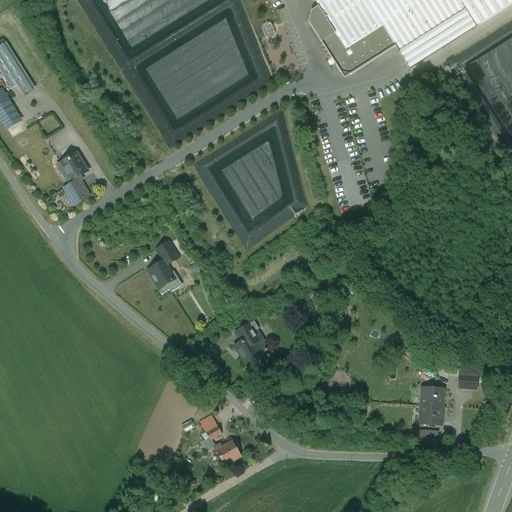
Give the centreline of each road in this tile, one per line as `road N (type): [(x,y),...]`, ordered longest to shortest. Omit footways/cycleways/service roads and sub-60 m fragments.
road 1 (unclassified): [(0,166),(134,323),(288,451)]
road 2 (unclassified): [(288,451),(511,455)]
